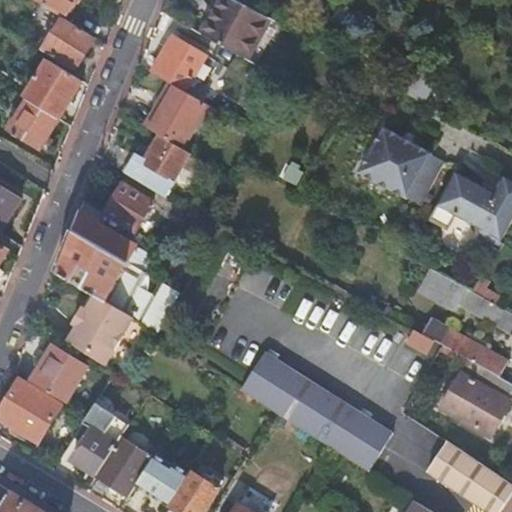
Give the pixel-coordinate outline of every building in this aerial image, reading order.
[(33,0),(63,19),(64,20),(77,0),(33,0)] [(246,61),(270,19),(234,0),(220,0),(215,10),(200,36),(246,61)] [(220,0),(210,0),(207,6),(215,10),(220,0)] [(397,0),(393,7),(452,37),(457,39),(469,13),(438,0),(420,0),(419,4),(407,0),(397,0)] [(96,40),(64,20),(63,19),(43,50),(76,71),(96,40)] [(173,36),(151,72),(171,84),(186,93),(208,57),(173,36)] [(48,60),(24,98),(28,100),(60,120),(83,83),(48,60)] [(425,105),(437,84),(431,81),(418,74),(407,94),(412,97),(425,105)] [(207,126),(216,111),(186,93),(171,84),(162,100),(166,102),(150,130),(159,135),(181,148),(198,121),(207,126)] [(60,120),(28,100),(9,130),(41,150),(60,120)] [(432,154),(384,128),(358,172),(406,199),(407,197),(420,205),(444,162),(431,155),(432,154)] [(192,155),(181,148),(159,135),(146,159),(137,154),(125,174),(166,198),(186,165),(192,155)] [(198,172),(204,162),(192,155),(186,165),(198,172)] [(499,242),(511,219),(511,181),(504,177),(494,194),(455,172),(428,220),(445,230),(454,216),(475,228),(474,229),(478,239),(498,251),(502,244),(499,242)] [(136,232),(154,202),(123,183),(105,214),(136,232)] [(0,232),(20,201),(0,187),(0,232)] [(98,221),(79,211),(76,220),(72,230),(133,266),(137,260),(131,257),(136,247),(100,225),(98,221)] [(204,249),(215,228),(193,215),(181,236),(204,249)] [(133,266),(72,230),(64,249),(55,272),(74,283),(85,266),(94,272),(85,289),(92,294),(97,296),(133,318),(158,333),(180,294),(143,272),(133,266)] [(0,264),(8,251),(0,245),(0,264)] [(152,256),(136,247),(131,257),(137,260),(133,266),(143,272),(152,256)] [(85,266),(74,283),(85,289),(94,272),(85,266)] [(475,293),(430,269),(417,292),(454,312),(458,305),(466,309),(475,293)] [(489,282),(483,279),(475,293),(497,305),(502,298),(485,288),(489,282)] [(511,313),(497,305),(475,293),(466,309),(510,333),(511,328),(511,313)] [(97,296),(92,294),(83,309),(88,312),(97,296)] [(105,365),(133,318),(97,296),(88,312),(83,309),(74,324),(78,327),(69,342),(105,365)] [(439,324),(431,339),(435,341),(444,346),(469,361),(499,377),(508,362),(485,349),(488,344),(476,337),(473,342),(439,324)] [(431,339),(415,330),(407,344),(427,356),(435,341),(431,339)] [(53,346),(32,382),(67,404),(89,368),(53,346)] [(266,354),(242,391),(369,471),(392,435),(266,354)] [(511,391),(511,384),(499,377),(469,361),(462,374),(460,373),(441,408),(490,437),(510,401),(508,400),(511,391)] [(64,406),(20,378),(0,410),(0,420),(39,445),(64,406)] [(130,425),(96,403),(75,437),(84,443),(72,460),(97,476),(122,438),(130,425)] [(122,438),(97,476),(97,477),(130,496),(136,486),(154,458),(122,438)] [(488,511),(500,511),(511,495),(511,484),(448,442),(428,472),(488,511)] [(167,452),(161,448),(155,456),(162,460),(167,452)] [(169,506),(189,474),(174,464),(173,467),(162,460),(155,456),(154,458),(136,486),(169,506)] [(177,511),(204,511),(220,488),(218,487),(217,488),(193,473),(170,508),(177,511)] [(0,510),(10,492),(0,485),(0,510)] [(42,511),(26,502),(10,492),(0,510),(0,511),(42,511)] [(432,511),(418,502),(411,511),(432,511)]
